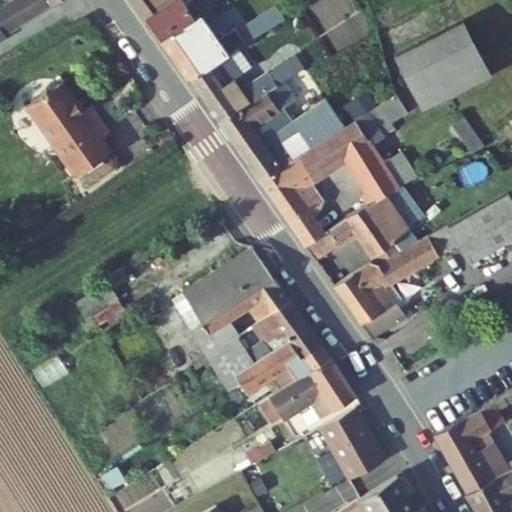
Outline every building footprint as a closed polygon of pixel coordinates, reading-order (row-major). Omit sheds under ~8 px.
[(12,0),(0,8),(0,40),(6,37),(4,33),(56,0),(12,0)] [(128,0),(145,25),(179,5),(188,0),(128,0)] [(186,16),(179,5),(145,25),(160,46),(202,22),(211,17),(204,5),(186,16)] [(202,22),(160,46),(188,86),(237,57),(272,36),(266,26),(239,43),(236,36),(216,47),(202,22)] [(419,113),(492,82),(468,27),(395,57),(419,113)] [(237,57),(188,86),(218,129),(278,94),(294,84),(286,71),(237,100),(227,85),(247,73),(237,57)] [(292,67),(286,71),(294,84),(300,81),(292,67)] [(74,91),(38,116),(88,186),(123,161),(113,146),(120,141),(101,113),(93,118),(88,122),(82,112),(85,107),(74,91)] [(289,111),(278,94),(218,129),(258,186),(322,149),(312,134),(269,160),(251,133),(289,111)] [(85,107),(82,112),(88,122),(93,118),(85,107)] [(355,130),(341,108),(308,128),(312,134),(322,149),(355,130)] [(355,130),(322,149),(258,186),(304,249),(322,237),(313,225),(318,214),(303,191),(344,166),(368,207),(384,200),(394,195),(369,152),(384,142),(371,120),(355,130)] [(466,121),(456,126),(471,154),(481,149),(466,121)] [(511,195),(509,191),(378,269),(365,272),(334,290),(363,330),(400,308),(389,290),(455,252),(462,265),(511,235),(511,217),(506,205),(511,201),(511,195)] [(365,208),(322,237),(304,249),(317,266),(360,239),(373,260),(391,249),(388,244),(404,234),(384,200),(368,207),(365,208)] [(263,255),(193,300),(229,354),(242,346),(232,329),(269,305),(280,321),(298,309),(263,255)] [(118,290),(90,308),(100,324),(130,306),(122,294),(139,283),(134,274),(115,285),(118,290)] [(330,355),(298,309),(280,321),(297,348),(310,368),(330,355)] [(229,354),(250,388),(258,383),(254,376),(260,372),(242,346),(229,354)] [(338,367),(330,355),(310,368),(297,348),(260,372),(254,376),(258,383),(250,388),(252,391),(248,393),(255,404),(273,393),(282,386),(290,398),(338,367)] [(363,405),(338,367),(290,398),(280,404),(278,405),(292,427),(319,410),(329,427),(363,405)] [(151,432),(189,415),(174,382),(136,400),(151,432)] [(280,404),(290,398),(282,386),(273,393),(280,404)] [(511,419),(511,416),(503,400),(433,440),(448,465),(470,453),(467,447),(511,419)] [(392,465),(362,413),(326,433),(356,485),(392,465)] [(480,469),(470,453),(448,465),(466,497),(506,474),(498,460),(480,469)] [(511,471),(506,474),(466,497),(474,511),(510,511),(505,503),(511,499),(511,471)] [(423,497),(411,477),(406,480),(418,500),(423,497)] [(406,480),(366,505),(370,511),(425,511),(418,500),(406,480)]
